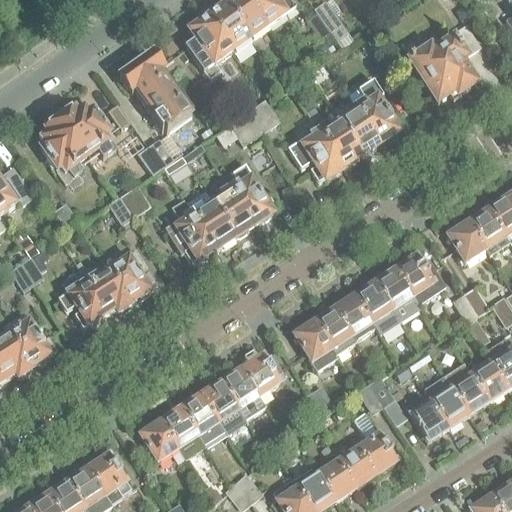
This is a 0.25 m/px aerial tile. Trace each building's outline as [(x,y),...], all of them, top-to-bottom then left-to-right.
[(267,35),(242,0),(239,0),(224,11),(250,47),(267,35)] [(296,15),(285,0),(276,0),(273,2),(271,0),(242,0),(267,35),(296,15)] [(331,5),(326,8),(334,20),(339,16),(331,5)] [(345,35),(334,20),(326,8),(325,7),(314,15),(316,19),(330,38),(337,48),(347,41),(344,36),(345,35)] [(250,47),(224,11),(206,24),(232,60),(250,47)] [(330,38),(316,19),(306,25),(320,46),(330,38)] [(232,60),(206,24),(188,37),(196,47),(186,54),(210,87),(220,80),(215,72),(232,60)] [(475,90),(460,65),(479,53),(465,30),(444,44),(444,43),(420,59),(413,48),(402,55),(437,109),(455,98),(459,104),(460,103),(459,101),(475,90)] [(387,74),(378,59),(368,65),(377,81),(387,74)] [(181,109),(160,78),(162,76),(152,61),(119,84),(130,100),(132,98),(153,128),(151,130),(159,141),(162,140),(165,144),(169,141),(168,138),(190,123),(189,120),(191,118),(184,107),(181,109)] [(389,124),(376,104),(382,100),(372,84),(348,100),(355,111),(353,112),(379,151),(386,146),(389,146),(394,143),(395,140),(398,139),(397,137),(403,134),(395,121),(389,124)] [(280,128),(266,106),(244,120),(259,142),(280,128)] [(109,142),(104,134),(106,133),(100,125),(98,126),(93,119),(88,122),(81,112),(60,126),(87,166),(96,160),(101,166),(116,155),(108,143),(109,142)] [(379,151),(353,112),(345,117),(348,122),(339,128),(361,162),(363,161),(366,161),(371,158),(373,155),(379,151)] [(319,123),(313,114),(307,118),(313,127),(319,123)] [(122,120),(112,128),(119,137),(130,130),(122,120)] [(259,142),(244,120),(228,131),(242,153),(259,142)] [(87,166),(60,126),(38,142),(45,153),(41,156),(45,163),(44,164),(49,172),(51,171),(65,191),(68,189),(72,194),(81,188),(77,182),(83,179),(78,172),(87,166)] [(361,162),(339,128),(328,134),(325,130),(318,135),(343,174),(349,170),(353,170),(357,167),(359,163),(361,162)] [(343,174),(318,135),(309,140),(312,145),(302,152),(315,173),(310,176),(317,189),(323,185),(324,186),(327,185),(330,184),(335,181),(336,178),(343,174)] [(173,167),(159,146),(148,154),(164,174),(173,167)] [(186,169),(204,156),(200,150),(183,163),(186,169)] [(164,174),(148,154),(137,161),(152,182),(164,174)] [(186,169),(183,163),(182,162),(173,167),(164,174),(168,181),(186,169)] [(264,206),(251,187),(255,185),(246,170),(222,186),(252,233),(259,228),(262,228),(267,225),(269,222),(271,220),(271,219),(277,216),(269,203),(264,206)] [(252,233),(222,186),(212,192),(217,199),(209,204),(209,205),(212,210),(234,244),(236,243),(240,243),(244,240),(246,237),(252,233)] [(0,220),(20,207),(11,194),(7,197),(0,187),(0,220)] [(151,212),(137,192),(119,205),(133,225),(151,212)] [(234,244),(212,210),(209,205),(209,204),(205,197),(186,208),(187,208),(192,216),(216,256),(223,252),(226,251),(231,248),(232,246),(234,244)] [(511,210),(508,204),(507,204),(508,205),(502,208),(502,207),(488,216),(505,243),(511,238),(511,210)] [(133,225),(119,205),(108,213),(122,233),(133,225)] [(216,256),(192,216),(187,208),(186,208),(184,205),(172,214),(182,230),(166,241),(180,262),(184,260),(191,271),(197,267),(197,268),(200,266),(203,266),(208,263),(210,260),(216,256)] [(79,229),(66,210),(54,218),(67,237),(79,229)] [(505,243),(488,216),(487,217),(488,218),(482,221),(482,220),(467,230),(484,256),(488,262),(509,249),(505,243)] [(484,256),(467,230),(468,231),(462,235),(461,233),(446,243),(447,244),(455,254),(454,255),(455,257),(456,256),(464,269),(484,256)] [(39,259),(27,240),(22,243),(18,237),(14,240),(30,265),(39,259)] [(154,294),(146,280),(141,283),(139,280),(147,275),(136,257),(127,262),(130,265),(119,271),(113,261),(107,265),(103,259),(99,262),(108,276),(130,310),(138,304),(139,306),(148,300),(147,298),(149,297),(154,294)] [(418,311),(445,293),(431,272),(424,276),(421,271),(421,272),(416,263),(409,268),(409,267),(395,276),(414,305),(417,311),(418,311)] [(44,285),(31,265),(20,272),(34,292),(44,285)] [(130,310),(108,276),(99,282),(97,279),(94,281),(90,274),(86,276),(80,268),(77,271),(81,277),(83,279),(87,286),(85,286),(107,320),(114,315),(117,320),(119,319),(120,320),(130,314),(129,312),(131,311),(130,310)] [(34,292),(20,272),(10,278),(23,299),(34,292)] [(414,305),(395,276),(394,277),(395,278),(389,282),(389,280),(375,289),(394,318),(401,328),(421,315),(418,311),(417,311),(414,305)] [(107,320),(85,286),(87,286),(83,279),(81,277),(60,290),(65,299),(56,305),(65,320),(76,313),(79,318),(74,322),(82,335),(88,332),(89,331),(90,332),(100,326),(99,325),(107,320)] [(394,318),(375,289),(374,290),(375,291),(369,295),(368,294),(354,303),(373,332),(374,331),(376,334),(381,342),(401,328),(394,318)] [(491,315),(475,292),(464,300),(480,322),(491,315)] [(480,322),(464,300),(451,309),(467,331),(480,322)] [(373,332),(354,303),(354,304),(349,308),(348,307),(334,316),(355,347),(370,337),(376,334),(374,331),(373,332)] [(511,329),(511,317),(503,304),(499,305),(490,312),(505,334),(511,329)] [(355,347),(334,316),(334,317),(329,321),(328,320),(314,329),(335,360),(356,347),(355,347)] [(42,347),(32,332),(33,332),(26,321),(25,322),(23,319),(3,332),(8,339),(30,374),(38,369),(39,370),(49,364),(48,363),(50,362),(49,361),(54,358),(46,345),(42,347)] [(337,364),(335,360),(314,329),(313,329),(314,330),(309,334),(308,333),(293,343),(293,344),(294,343),(302,353),(300,354),(302,356),(303,356),(309,366),(308,366),(309,368),(311,372),(312,371),(316,377),(337,364)] [(30,374),(8,339),(0,344),(0,372),(8,384),(14,380),(18,384),(19,383),(20,385),(30,378),(29,377),(31,376),(30,374)] [(511,354),(506,345),(484,359),(490,369),(507,395),(507,396),(511,393),(511,354)] [(280,390),(274,382),(281,378),(271,363),(265,367),(262,363),(255,367),(241,376),(259,403),(280,390)] [(507,395),(490,369),(471,381),(487,407),(487,408),(487,409),(488,409),(502,400),(501,399),(507,395)] [(403,370),(392,377),(400,389),(411,382),(403,370)] [(263,409),(259,403),(241,376),(240,377),(241,378),(236,381),(235,380),(221,389),(239,415),(241,420),(243,422),(263,409)] [(487,407),(471,381),(451,394),(467,421),(466,421),(467,422),(482,413),(481,412),(487,408),(487,407)] [(394,406),(380,384),(380,383),(368,390),(383,413),(394,406)] [(467,421),(451,394),(446,387),(425,401),(430,408),(446,434),(447,435),(462,426),(461,425),(466,421),(467,421)] [(239,415),(221,389),(220,390),(221,391),(215,394),(215,393),(200,402),(218,429),(239,415)] [(383,413),(368,390),(357,397),(372,421),(383,413)] [(336,416),(321,392),(309,400),(325,423),(336,416)] [(325,423),(309,400),(298,407),(313,431),(325,423)] [(446,434),(430,408),(425,401),(425,400),(405,413),(410,421),(409,421),(410,424),(411,423),(418,434),(417,434),(419,438),(420,437),(426,447),(425,448),(426,449),(442,439),(441,438),(446,434)] [(218,429),(200,402),(200,403),(201,404),(195,407),(194,406),(180,415),(204,450),(224,438),(218,429)] [(204,450),(180,415),(180,416),(180,417),(175,420),(174,419),(160,428),(178,455),(186,466),(205,454),(203,451),(204,450)] [(389,457),(384,450),(383,450),(380,445),(383,443),(380,438),(378,440),(365,418),(353,426),(366,447),(356,454),(375,482),(389,473),(396,468),(390,461),(394,458),(392,455),(389,457)] [(247,428),(243,422),(241,420),(237,422),(243,431),(247,428)] [(178,455),(160,428),(160,429),(160,430),(155,433),(154,432),(139,442),(139,443),(140,443),(148,455),(147,455),(148,457),(149,457),(157,467),(156,468),(156,469),(178,455)] [(274,457),(286,446),(287,446),(277,436),(265,447),(274,457)] [(335,462),(328,452),(321,456),(328,467),(335,462)] [(375,482),(356,454),(336,467),(354,494),(354,496),(369,486),(368,485),(374,482),(374,483),(375,482)] [(130,498),(119,480),(120,480),(114,470),(109,462),(102,467),(102,466),(87,476),(105,503),(110,511),(130,498)] [(354,494),(336,467),(315,480),(333,508),(334,509),(349,499),(348,498),(354,494)] [(237,488),(249,476),(246,473),(234,484),(237,488)] [(333,508),(315,480),(312,475),(293,487),(296,493),(295,493),(307,511),(328,511),(333,508)] [(87,476),(87,477),(82,481),(81,479),(67,489),(82,511),(110,511),(105,503),(87,476)] [(263,501),(247,482),(251,479),(249,476),(237,488),(235,489),(252,510),(263,501)] [(307,511),(295,493),(296,493),(293,487),(292,486),(272,499),(276,506),(274,507),(275,509),(271,511),(307,511)] [(82,511),(67,489),(67,490),(62,494),(61,492),(47,502),(53,511),(82,511)] [(249,511),(252,510),(235,489),(225,498),(236,511),(249,511)] [(511,511),(511,492),(511,490),(510,491),(511,492),(505,495),(504,494),(490,503),(495,511),(511,511)] [(215,495),(211,494),(206,499),(205,499),(213,511),(221,504),(215,495)] [(53,511),(47,502),(46,502),(47,503),(42,507),(41,506),(30,511),(53,511)] [(495,511),(490,503),(490,504),(490,505),(485,508),(484,507),(476,511),(495,511)]
